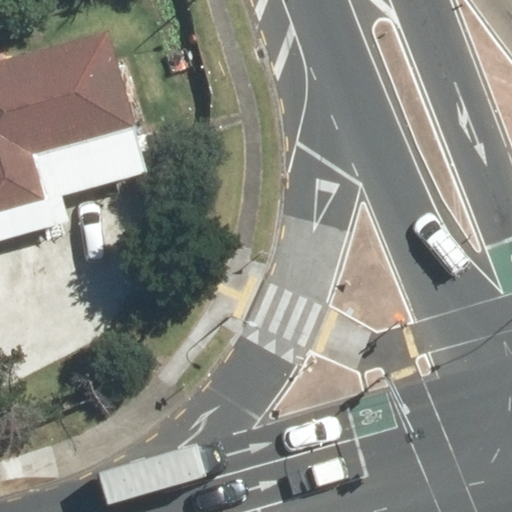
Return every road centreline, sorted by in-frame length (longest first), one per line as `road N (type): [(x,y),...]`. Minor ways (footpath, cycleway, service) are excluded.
road 1 (secondary): [(131,511),(200,441),(266,351),(372,34)]
road 2 (secondary): [(372,34),(453,252),(511,370)]
road 3 (secondary): [(260,511),(511,444)]
